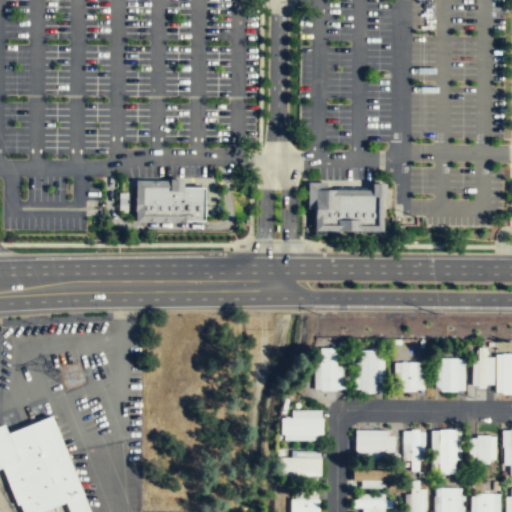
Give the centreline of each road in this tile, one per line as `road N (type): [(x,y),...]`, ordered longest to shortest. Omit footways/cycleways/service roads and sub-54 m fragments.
road 1 (secondary): [(0,290),(285,284)]
road 2 (secondary): [(511,270),(296,268),(285,284)]
road 3 (secondary): [(285,284),(297,296),(511,298)]
